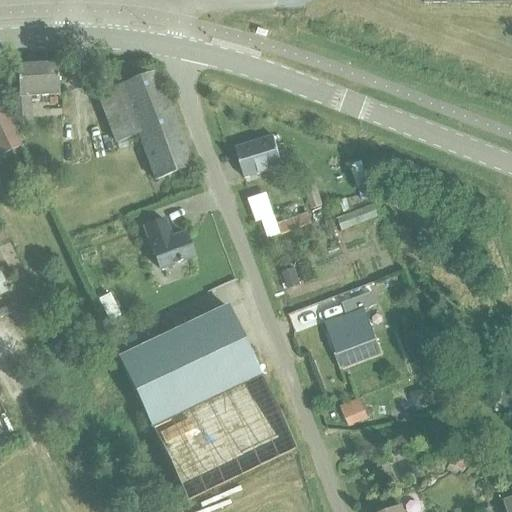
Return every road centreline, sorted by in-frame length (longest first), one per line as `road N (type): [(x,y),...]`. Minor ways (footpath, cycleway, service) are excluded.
road 1 (unclassified): [(345,511),(185,89),(177,49)]
road 2 (tertiary): [(177,49),(254,68),(511,165)]
road 3 (tertiary): [(0,41),(61,36),(177,49)]
